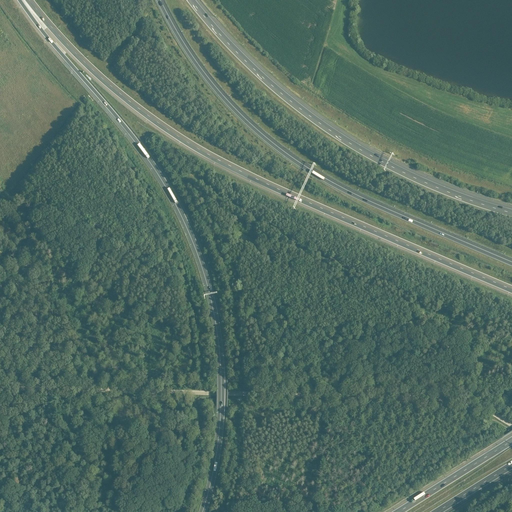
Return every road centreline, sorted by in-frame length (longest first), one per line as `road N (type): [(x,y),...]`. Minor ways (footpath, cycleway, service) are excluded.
road 1 (motorway): [(18,0),(145,154),(201,257),(222,374),(204,511)]
road 2 (motorway): [(29,0),(112,87),(187,142),(511,289)]
road 3 (motorway): [(511,265),(297,166),(212,88),(157,0)]
road 4 (unknown): [(466,400),(461,392),(42,382)]
road 5 (motorway): [(511,212),(353,146),(258,73),(190,0)]
road 6 (unclassified): [(511,424),(457,398),(239,393)]
road 7 (unclassified): [(0,387),(239,393)]
road 8 (motorway): [(511,440),(398,511)]
